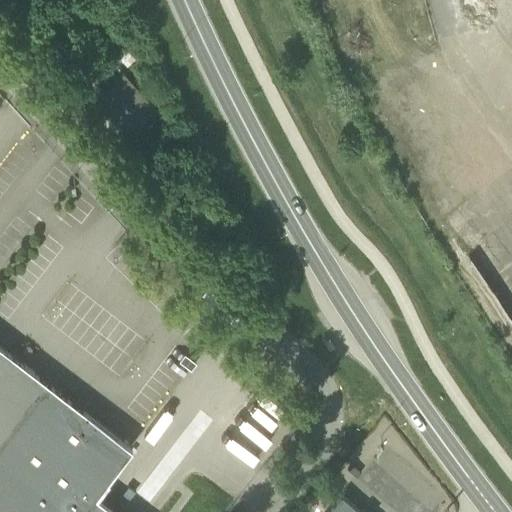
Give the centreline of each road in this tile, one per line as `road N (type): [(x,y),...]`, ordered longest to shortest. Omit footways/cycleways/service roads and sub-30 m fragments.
road 1 (tertiary): [(493,511),(294,218),(184,0)]
road 2 (unclassified): [(270,511),(316,447),(319,405),(310,382),(0,56)]
